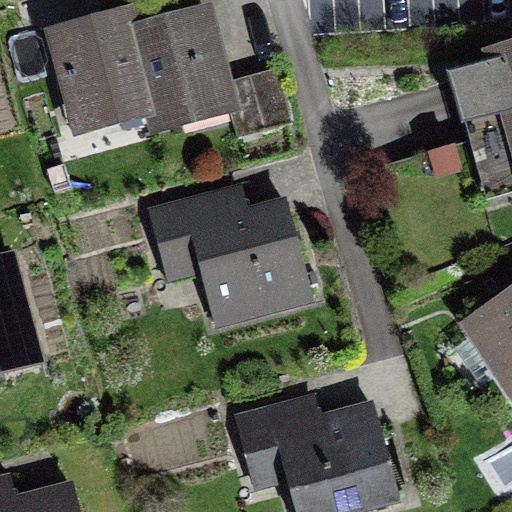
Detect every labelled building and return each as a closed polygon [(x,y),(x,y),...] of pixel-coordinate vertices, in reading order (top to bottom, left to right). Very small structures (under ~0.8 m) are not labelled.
[(123,8),(41,30),(67,125),(149,103),(133,45),(123,8)] [(205,25),(133,45),(149,103),(156,127),(227,108),(222,88),(205,25)] [(511,59),(450,77),(464,125),(472,123),(487,173),(511,166),(511,59)] [(278,73),(250,80),(264,131),(292,123),(278,73)] [(250,80),(222,88),(227,108),(235,138),(264,131),(250,80)] [(235,192),(229,167),(136,191),(155,265),(191,256),(206,313),(306,287),(278,180),(235,192)] [(0,243),(0,350),(27,344),(0,243)] [(511,309),(483,329),(511,371),(511,309)] [(314,392),(307,367),(214,391),(234,465),(269,456),(283,511),(287,511),(384,487),(356,380),(314,392)] [(13,473),(6,448),(0,449),(0,511),(68,511),(55,462),(13,473)]
